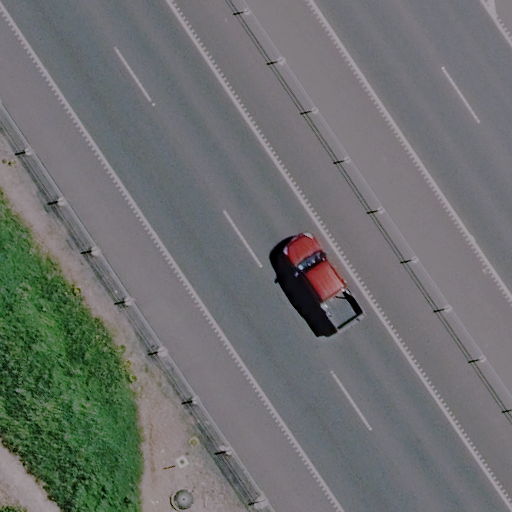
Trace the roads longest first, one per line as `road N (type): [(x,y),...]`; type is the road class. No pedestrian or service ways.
road 1 (motorway): [(501,511),(142,0)]
road 2 (motorway): [(408,0),(511,149)]
